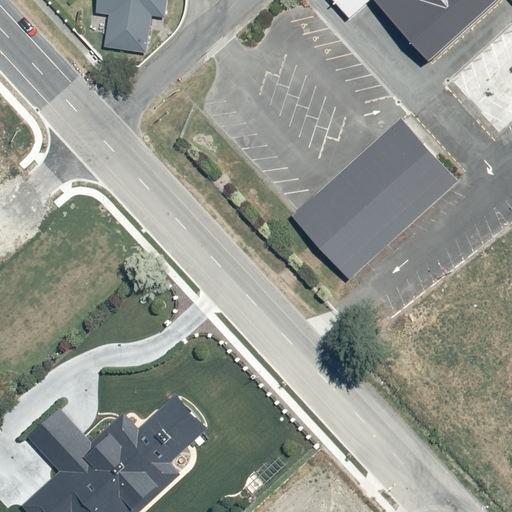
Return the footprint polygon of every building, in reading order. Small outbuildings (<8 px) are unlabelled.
[(168,19),(170,0),(99,0),(98,13),(110,14),(105,47),(149,55),(153,17),(168,19)] [(378,0),(429,58),(494,0),(378,0)] [(511,18),(446,77),(502,136),(511,126),(511,18)] [(403,118),(291,216),(352,283),(462,183),(403,118)] [(62,470),(26,505),(32,511),(144,511),(184,474),(173,462),(210,428),(177,393),(141,426),(126,411),(93,441),(62,408),(30,437),(62,470)]
